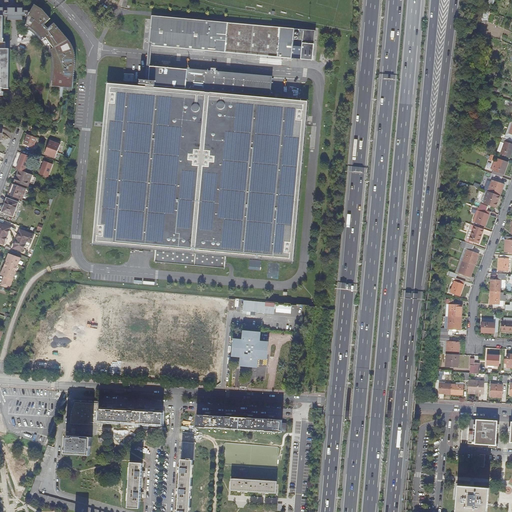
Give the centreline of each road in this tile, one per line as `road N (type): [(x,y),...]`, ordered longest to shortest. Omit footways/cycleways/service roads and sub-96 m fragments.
road 1 (motorway): [(373,0),(326,511)]
road 2 (motorway): [(368,511),(414,0)]
road 3 (motorway): [(395,0),(349,511)]
road 4 (residential): [(511,411),(66,384)]
road 5 (motorway): [(410,306),(453,0)]
road 6 (motorway): [(410,306),(435,0)]
road 7 (unknown): [(217,373),(216,309),(89,295),(77,300),(72,359)]
road 8 (motorway): [(391,511),(410,306)]
road 9 (residential): [(511,344),(471,341),(474,295),(511,191)]
road 10 (unknown): [(72,359),(217,373)]
